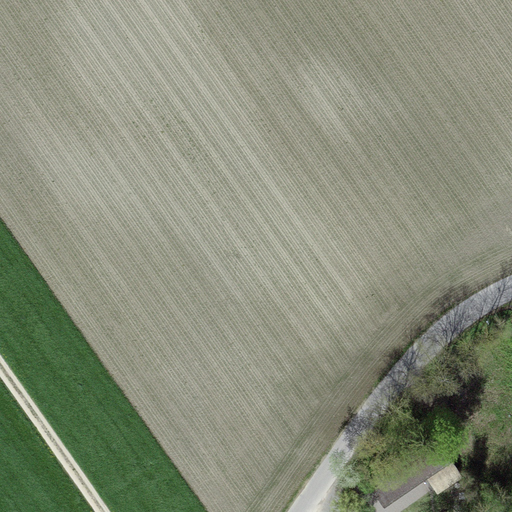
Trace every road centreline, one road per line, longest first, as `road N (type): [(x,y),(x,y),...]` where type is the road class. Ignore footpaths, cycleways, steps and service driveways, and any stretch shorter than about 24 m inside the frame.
road 1 (tertiary): [(303,511),(385,395),(442,334),(511,290)]
road 2 (track): [(104,511),(0,364)]
